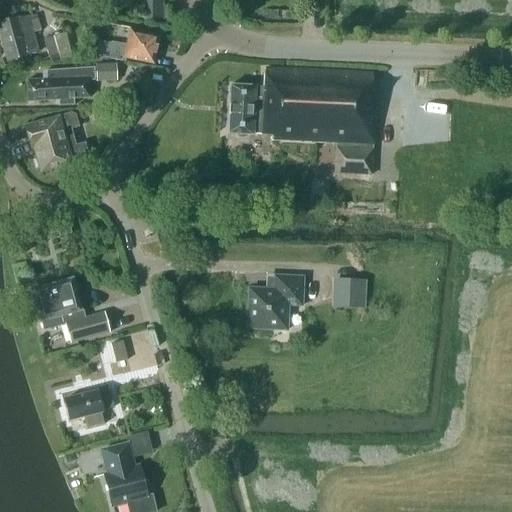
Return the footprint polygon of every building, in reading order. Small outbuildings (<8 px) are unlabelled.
[(161,3),(139,3),(140,22),(162,21),(161,3)] [(0,24),(0,27),(10,63),(41,54),(35,34),(43,32),(40,20),(32,22),(30,16),(21,19),(0,24)] [(160,35),(129,29),(125,45),(110,42),(111,43),(98,42),(96,58),(125,62),(126,60),(154,66),(160,35)] [(55,37),(45,40),(50,58),(60,55),(55,37)] [(117,81),(116,63),(95,64),(96,83),(117,81)] [(95,81),(94,68),(46,71),(46,79),(25,79),(26,103),(57,101),(58,107),(74,106),(73,100),(90,99),(89,81),(95,81)] [(373,76),(261,71),(261,85),(228,84),(226,137),(252,138),(253,135),(269,136),(269,142),(334,146),(332,172),(372,174),(376,92),(372,92),(373,76)] [(128,117),(120,107),(109,114),(117,125),(128,117)] [(59,117),(26,127),(32,147),(35,146),(42,171),(60,166),(62,172),(75,169),(73,164),(88,159),(84,143),(75,146),(69,128),(78,126),(75,117),(71,114),(59,118),(59,117)] [(71,234),(69,222),(56,225),(59,237),(71,234)] [(248,289),(246,329),(286,331),(288,306),(301,306),(302,278),(274,277),(274,290),(248,289)] [(365,281),(337,280),(335,308),(363,309),(365,281)] [(43,331),(64,326),(69,346),(108,336),(103,317),(81,322),(79,314),(80,314),(72,282),(32,292),(40,324),(41,324),(43,331)] [(101,388),(63,399),(70,423),(103,413),(102,408),(106,406),(101,388)] [(147,497),(139,466),(134,468),(128,444),(102,451),(107,474),(104,475),(112,507),(127,503),(129,511),(155,511),(151,496),(147,497)]
